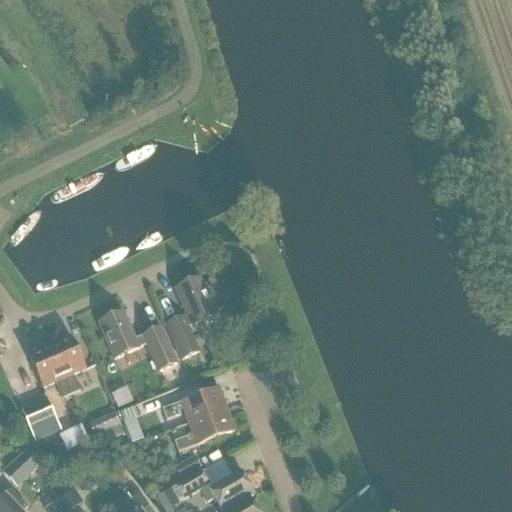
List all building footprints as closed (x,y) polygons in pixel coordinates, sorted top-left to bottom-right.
[(189,329),(216,317),(200,282),(175,293),(187,319),(166,327),(177,354),(181,363),(200,355),(189,329)] [(114,364),(140,352),(150,376),(176,364),(161,330),(135,342),(123,316),(97,327),(114,364)] [(49,348),(71,397),(80,393),(73,378),(86,372),(71,339),(49,348)] [(71,397),(49,348),(28,358),(42,391),(55,386),(62,401),(71,397)] [(138,400),(125,371),(107,380),(120,408),(138,400)] [(183,412),(188,426),(226,412),(218,390),(180,404),(180,405),(162,412),(166,423),(179,418),(178,414),(183,412)] [(61,434),(47,401),(20,413),(35,445),(61,434)] [(158,419),(152,404),(132,411),(137,426),(158,419)] [(234,434),(226,412),(188,426),(194,441),(189,443),(187,439),(174,444),(178,455),(234,434)] [(120,427),(114,415),(88,426),(94,439),(120,427)] [(61,434),(68,450),(91,441),(84,424),(61,434)] [(43,465),(29,449),(2,475),(17,491),(43,465)] [(202,470),(195,458),(175,469),(181,481),(202,470)] [(221,511),(226,511),(254,497),(241,474),(210,491),(201,474),(176,488),(184,501),(199,492),(207,505),(215,500),(221,511)] [(5,496),(0,500),(0,511),(25,511),(27,510),(10,492),(5,497),(5,496)] [(256,511),(251,501),(231,511),(256,511)]
